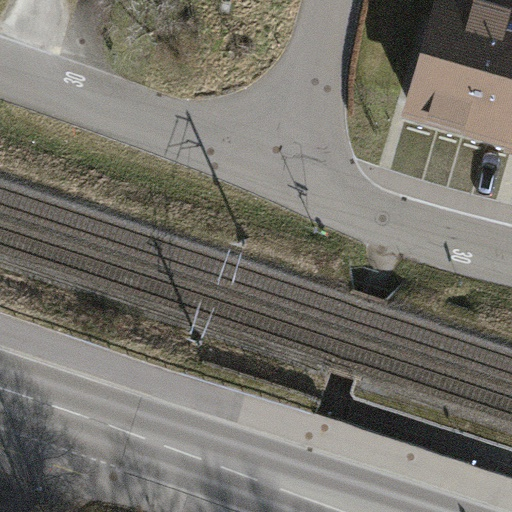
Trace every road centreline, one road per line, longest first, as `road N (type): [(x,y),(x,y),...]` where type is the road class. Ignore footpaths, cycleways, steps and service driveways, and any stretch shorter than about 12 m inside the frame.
road 1 (primary): [(0,392),(361,511)]
road 2 (residential): [(0,66),(279,174)]
road 3 (residential): [(279,174),(395,223),(511,255)]
road 4 (residential): [(279,174),(330,0)]
